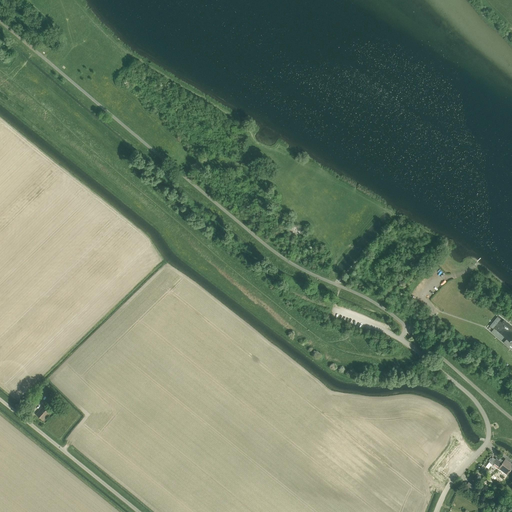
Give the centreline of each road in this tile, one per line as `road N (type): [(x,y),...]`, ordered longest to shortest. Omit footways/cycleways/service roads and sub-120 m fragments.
road 1 (unknown): [(0,70),(309,335),(349,357),(428,360)]
road 2 (unclassified): [(437,511),(486,442),(482,412),(410,345),(333,309)]
road 3 (unclassified): [(138,511),(0,398)]
